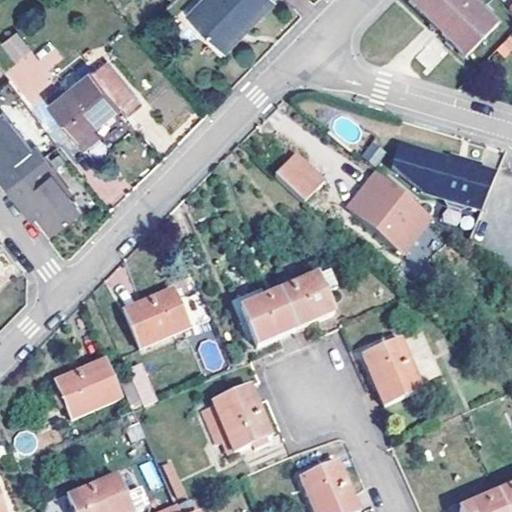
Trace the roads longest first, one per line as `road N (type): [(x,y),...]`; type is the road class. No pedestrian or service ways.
road 1 (residential): [(59,297),(292,63)]
road 2 (residential): [(292,63),(511,129)]
road 3 (residential): [(332,375),(394,511)]
